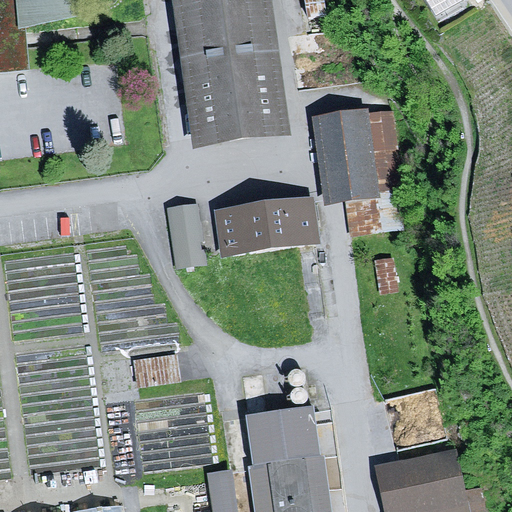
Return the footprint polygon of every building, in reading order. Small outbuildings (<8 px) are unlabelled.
[(0,0),(0,75),(29,72),(24,22),(75,19),(74,0),(0,0)] [(267,0),(171,0),(193,146),(287,132),(267,0)] [(322,0),(305,0),(308,17),(325,14),(322,0)] [(468,0),(467,0),(423,0),(436,20),(468,0)] [(392,111),(317,120),(328,202),(344,200),(349,236),(400,229),(395,195),(402,194),(392,111)] [(312,197),(215,210),(222,256),(319,243),(312,197)] [(197,205),(168,209),(177,267),(206,263),(197,205)] [(175,355),(133,361),(137,388),(179,381),(175,355)] [(330,511),(318,408),(245,417),(256,511),(330,511)] [(467,511),(455,449),(377,465),(386,511),(467,511)] [(212,511),(235,511),(230,469),(207,472),(212,511)]
